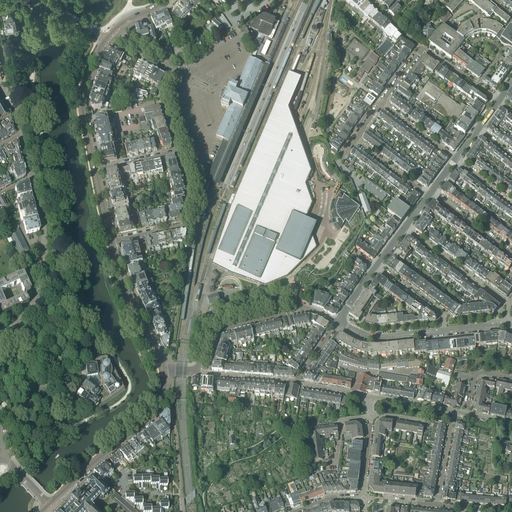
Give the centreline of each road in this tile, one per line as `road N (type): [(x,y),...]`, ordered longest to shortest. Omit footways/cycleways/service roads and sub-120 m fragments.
road 1 (residential): [(31,176),(44,268),(39,295),(9,332)]
road 2 (residential): [(111,241),(184,226),(192,194),(178,151)]
road 3 (tertiary): [(208,334),(219,312),(274,297),(337,323)]
road 4 (tertiary): [(95,170),(82,100),(107,36)]
road 5 (tertiary): [(164,370),(111,241)]
road 6 (residential): [(404,227),(508,304)]
